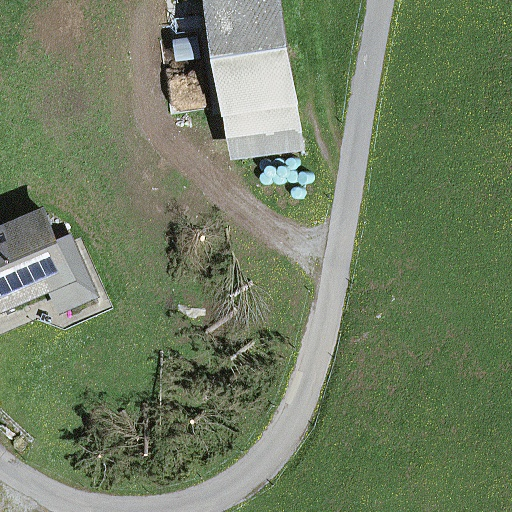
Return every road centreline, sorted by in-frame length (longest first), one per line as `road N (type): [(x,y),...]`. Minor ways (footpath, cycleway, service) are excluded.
road 1 (unclassified): [(165,511),(224,493),(273,450),(300,401),(335,262),(381,0)]
road 2 (unclassified): [(0,454),(31,481),(87,509),(126,511)]
